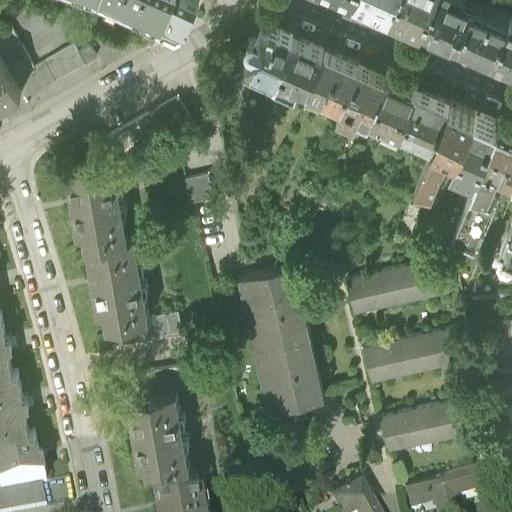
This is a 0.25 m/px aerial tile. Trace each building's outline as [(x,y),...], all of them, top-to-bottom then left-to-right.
[(170,0),(110,0),(161,22),(170,0)] [(197,0),(170,0),(161,22),(176,29),(188,22),(197,0)] [(393,0),(365,0),(389,10),(393,0)] [(393,0),(389,10),(422,24),(431,0),(393,0)] [(431,0),(422,24),(459,39),(472,7),(461,2),(461,0),(431,0)] [(508,15),(475,1),(472,7),(459,39),(492,53),(508,15)] [(511,17),(508,15),(492,53),(511,62),(511,17)] [(85,61),(79,48),(75,41),(35,64),(12,24),(0,30),(0,48),(0,50),(22,88),(26,95),(85,61)] [(245,62),(277,75),(293,35),(270,26),(260,32),(258,37),(256,36),(255,36),(254,36),(253,36),(251,37),(250,37),(249,38),(248,40),(247,42),(247,43),(248,45),(248,46),(249,47),(250,48),(251,48),(245,62)] [(300,38),(293,35),(277,75),(275,79),(295,87),(298,80),(309,84),(324,48),(300,38)] [(79,48),(85,61),(97,55),(90,42),(79,48)] [(324,48),(309,84),(307,88),(341,102),(358,63),(331,51),(324,48)] [(0,49),(0,100),(22,88),(0,50),(0,49)] [(369,67),(358,63),(341,102),(338,112),(366,124),(370,114),(387,75),(369,67)] [(396,79),(387,75),(370,114),(400,127),(416,87),(396,79)] [(426,91),(416,87),(400,127),(399,130),(432,144),(450,101),(426,91)] [(178,93),(105,135),(116,154),(190,113),(178,93)] [(460,105),(450,101),(432,144),(416,182),(430,188),(445,154),(442,150),(444,146),(457,152),(474,111),(460,105)] [(478,113),(474,111),(457,152),(451,165),(475,175),(482,161),(498,121),(478,113)] [(482,161),(497,167),(511,173),(511,127),(503,124),(498,121),(482,161)] [(182,143),(183,171),(208,170),(207,142),(182,143)] [(81,214),(86,242),(128,235),(113,155),(72,162),(75,177),(68,178),(72,197),(75,215),(81,214)] [(497,167),(482,161),(475,175),(454,227),(479,237),(497,193),(488,189),(497,167)] [(207,172),(185,178),(190,201),(212,195),(207,172)] [(511,219),(500,248),(511,252),(511,219)] [(93,280),(96,293),(102,292),(108,321),(119,319),(149,313),(134,234),(128,235),(86,242),(93,280)] [(444,255),(421,261),(430,293),(453,287),(444,255)] [(421,261),(399,267),(408,299),(430,293),(421,261)] [(239,280),(254,338),(307,327),(293,267),(266,274),(239,280)] [(399,267),(377,273),(386,305),(408,299),(399,267)] [(377,273),(355,279),(364,311),(386,305),(377,273)] [(119,319),(123,341),(181,331),(178,308),(149,313),(119,319)] [(1,309),(0,309),(0,372),(13,370),(8,347),(14,346),(13,338),(12,332),(6,333),(1,309)] [(511,317),(470,320),(477,345),(509,342),(511,341),(511,317)] [(440,361),(465,354),(457,324),(444,328),(432,331),(440,361)] [(324,399),(307,327),(254,338),(270,412),(324,399)] [(417,366),(440,361),(432,331),(421,334),(410,336),(417,366)] [(394,372),(417,366),(410,336),(398,339),(387,342),(394,372)] [(372,378),(394,372),(387,342),(376,345),(364,348),(372,378)] [(136,393),(176,386),(195,383),(191,360),(132,371),(136,393)] [(17,368),(13,370),(0,372),(0,431),(28,425),(24,403),(30,401),(29,396),(27,391),(22,392),(17,368)] [(492,402),(511,401),(511,368),(483,370),(492,402)] [(190,466),(176,386),(136,393),(135,394),(138,408),(131,410),(134,428),(138,446),(144,445),(150,475),(190,466)] [(458,398),(447,400),(455,431),(482,424),(474,394),(458,398)] [(435,403),(424,406),(431,437),(455,431),(447,400),(435,403)] [(500,436),(511,435),(511,401),(492,402),(500,436)] [(414,409),(403,412),(410,442),(431,437),(424,406),(414,409)] [(393,414),(381,417),(389,447),(410,442),(403,412),(393,414)] [(35,425),(28,425),(0,431),(0,482),(2,493),(38,486),(46,483),(41,460),(47,459),(46,453),(45,448),(39,449),(35,425)] [(457,474),(441,478),(449,511),(460,511),(457,496),(478,490),(483,511),(504,511),(493,464),(457,474)] [(205,511),(196,465),(190,466),(150,475),(156,507),(156,511),(205,511)] [(380,511),(362,478),(334,493),(342,511),(352,511),(357,510),(357,511),(380,511)] [(423,483),(405,487),(411,507),(437,501),(439,511),(449,511),(441,478),(423,483)] [(0,493),(0,511),(21,511),(42,508),(38,486),(2,493),(0,493)]
